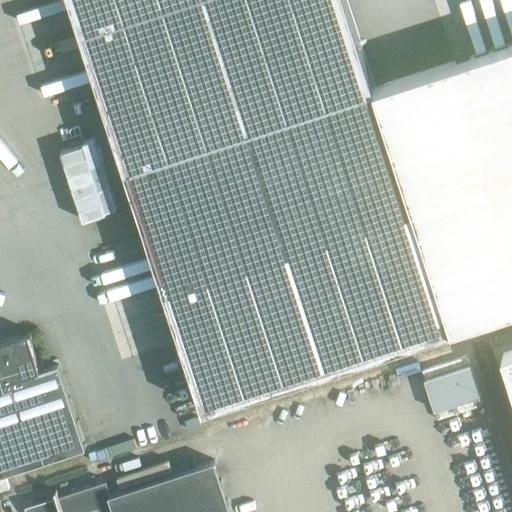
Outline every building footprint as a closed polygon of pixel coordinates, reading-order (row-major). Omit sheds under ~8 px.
[(71,0),(125,167),(203,409),(452,328),(511,308),(511,42),(374,87),(345,0),(71,0)] [(105,210),(117,206),(94,136),(83,140),(84,143),(61,151),(83,220),(106,212),(105,210)] [(0,474),(86,447),(58,363),(39,370),(28,334),(32,333),(31,332),(0,341),(0,474)] [(197,417),(184,421),(188,430),(200,426),(197,417)] [(24,507),(27,511),(230,511),(214,460),(110,494),(106,481),(58,496),(56,489),(54,490),(56,496),(24,507)] [(5,478),(0,479),(0,491),(9,488),(5,478)]
